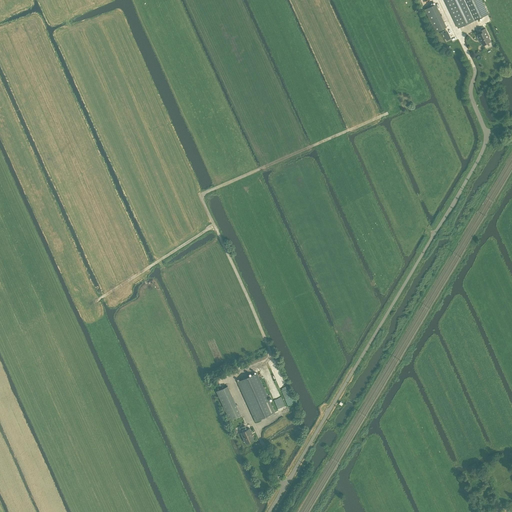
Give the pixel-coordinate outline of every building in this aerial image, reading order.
[(444,0),(458,28),(487,14),(480,0),(444,0)] [(436,32),(446,27),(436,4),(425,10),(436,32)] [(483,45),(491,41),(489,37),(485,28),(479,31),(480,33),(477,35),(479,39),(480,39),(481,41),(483,45)] [(255,421),(274,412),(256,373),(237,382),(255,421)] [(230,420),(241,415),(227,386),(216,391),(230,420)] [(245,443),(253,439),(251,433),(249,428),(247,430),(245,426),(240,428),(241,432),(245,443)]
